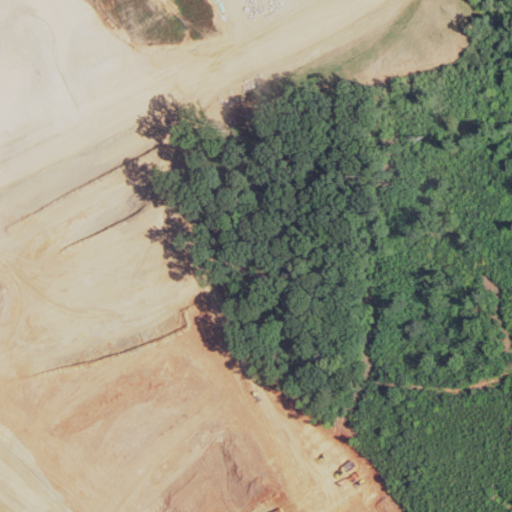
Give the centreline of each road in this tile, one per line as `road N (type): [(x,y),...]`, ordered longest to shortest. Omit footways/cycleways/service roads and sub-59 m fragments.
road 1 (residential): [(260,48),(453,414),(487,511)]
road 2 (residential): [(77,511),(511,276)]
road 3 (residential): [(28,38),(220,435)]
road 4 (residential): [(0,176),(357,0)]
